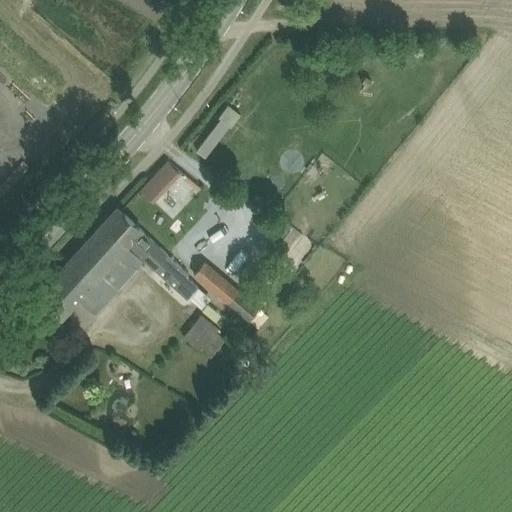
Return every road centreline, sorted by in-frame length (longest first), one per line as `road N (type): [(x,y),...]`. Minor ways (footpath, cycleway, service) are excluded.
road 1 (secondary): [(0,286),(110,165),(234,0)]
road 2 (track): [(511,36),(209,40)]
